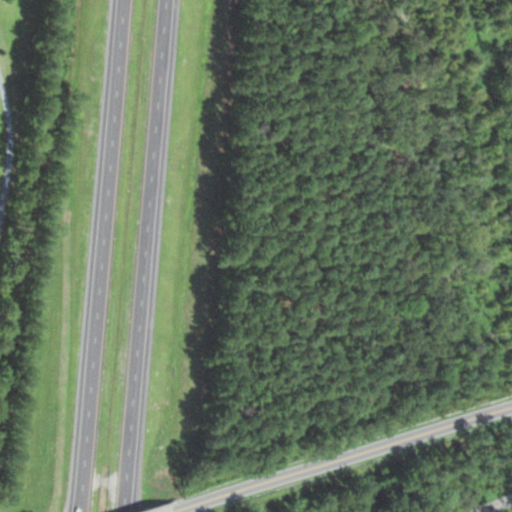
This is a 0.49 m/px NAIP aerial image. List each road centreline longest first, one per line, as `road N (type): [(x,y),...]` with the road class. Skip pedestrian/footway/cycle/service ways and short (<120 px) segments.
road 1 (motorway): [(124,511),(167,0)]
road 2 (motorway): [(121,0),(80,511)]
road 3 (residential): [(168,510),(511,404)]
